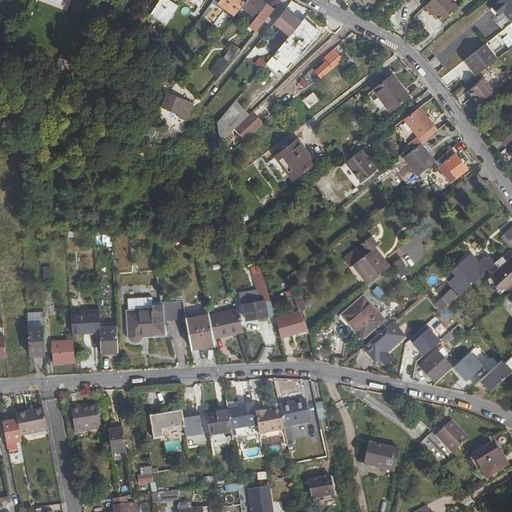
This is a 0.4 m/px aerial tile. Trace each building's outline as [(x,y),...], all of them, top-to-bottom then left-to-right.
[(159,30),(163,33),(179,7),(167,0),(161,0),(152,16),(163,23),(159,30)] [(246,0),(215,0),(203,17),(214,24),(225,10),(222,8),(224,5),(227,7),(236,14),(242,6),(246,0)] [(262,0),(246,0),(242,6),(257,18),(251,26),(257,31),(274,9),(266,3),(262,0)] [(279,0),(268,0),(266,3),(274,9),(280,1),(279,0)] [(447,0),(433,0),(423,10),(429,16),(431,15),(432,16),(441,25),(456,9),(447,0)] [(507,16),(511,21),(511,0),(502,0),(494,8),(503,20),(507,16)] [(501,22),(503,20),(494,8),(491,10),(501,22)] [(289,38),(301,24),(287,11),(275,25),(289,38)] [(321,33),(306,19),(301,24),(289,38),(273,57),(289,70),(321,33)] [(485,47),(495,60),(497,58),(487,45),(485,47)] [(474,77),(495,60),(485,47),(464,63),(474,77)] [(151,57),(157,61),(162,53),(156,50),(151,57)] [(321,76),(341,59),(334,50),(322,60),(325,63),(317,70),(321,76)] [(263,69),(267,64),(263,61),(259,66),(263,69)] [(471,79),(474,77),(464,63),(462,65),(471,79)] [(396,74),(377,88),(393,109),(412,95),(396,74)] [(303,90),(310,85),(304,77),(297,82),(303,90)] [(466,94),(473,103),(489,90),(482,81),(466,94)] [(393,109),(377,88),(370,93),(386,114),(393,109)] [(489,90),(473,103),(476,107),(492,94),(489,90)] [(194,103),(168,92),(162,107),(188,117),(194,103)] [(306,100),(311,108),(319,102),(314,94),(306,100)] [(235,103),(218,122),(219,129),(242,109),(235,103)] [(438,130),(421,107),(405,119),(417,137),(422,143),(426,139),(438,130)] [(234,128),(249,115),(242,109),(219,129),(220,140),(234,128)] [(263,123),(253,111),(249,115),(234,128),(245,140),(263,123)] [(142,123),(136,136),(149,142),(155,128),(142,123)] [(506,145),(511,139),(511,129),(510,127),(498,136),(506,145)] [(334,141),(338,134),(330,128),(326,134),(334,141)] [(411,151),(421,144),(422,143),(417,137),(407,145),(407,146),(411,151)] [(431,145),(426,139),(422,143),(421,144),(425,149),(431,145)] [(295,178),(315,164),(297,140),(271,160),(284,177),(290,172),(295,178)] [(420,174),(435,162),(425,149),(421,144),(411,151),(408,153),(391,167),(390,167),(405,186),(420,174)] [(361,181),(377,170),(362,151),(346,163),(361,181)] [(451,182),(468,169),(455,153),(439,167),(451,182)] [(344,163),(342,165),(356,184),(358,182),(344,163)] [(511,247),(511,227),(500,238),(510,249),(511,247)] [(277,255),(271,248),(262,255),(268,263),(277,255)] [(388,268),(373,250),(354,265),(368,284),(381,274),(388,268)] [(449,282),(461,294),(485,272),(493,265),(485,257),(477,264),(470,256),(459,267),(462,270),(449,282)] [(508,261),(503,256),(495,263),(500,268),(508,261)] [(511,257),(508,261),(500,268),(493,274),(498,283),(507,288),(511,282),(511,257)] [(398,260),(391,266),(401,278),(408,273),(398,260)] [(354,265),(350,268),(365,286),(368,284),(354,265)] [(506,297),(511,291),(511,282),(507,288),(498,283),(493,274),(487,279),(492,288),(506,297)] [(269,316),(275,314),(270,300),(266,283),(259,284),(263,302),(266,301),(269,316)] [(434,302),(441,310),(458,296),(451,288),(434,302)] [(50,292),(42,292),(44,317),(51,316),(50,292)] [(364,296),(342,315),(362,339),(385,320),(364,296)] [(269,316),(266,301),(263,302),(246,306),(249,321),(269,317),(269,316)] [(183,302),(164,303),(165,320),(187,319),(183,302)] [(165,320),(164,303),(154,305),(154,309),(130,312),(131,331),(135,334),(142,333),(143,328),(166,326),(165,320)] [(214,339),(244,333),(239,309),(209,315),(214,339)] [(101,330),(101,329),(100,310),(72,312),(73,334),(86,333),(85,331),(101,330)] [(276,320),(282,342),(310,334),(309,330),(299,311),(276,320)] [(192,350),(215,345),(214,339),(209,315),(187,319),(192,350)] [(362,339),(342,315),(338,318),(358,342),(362,339)] [(387,326),(400,341),(404,338),(391,323),(387,326)] [(30,354),(46,354),(44,326),(36,326),(29,327),(30,354)] [(387,326),(362,348),(374,363),(378,359),(384,366),(391,360),(385,353),(400,341),(387,326)] [(428,326),(411,342),(423,355),(440,339),(428,326)] [(102,354),(119,353),(118,328),(101,329),(101,330),(101,333),(102,354)] [(441,341),(444,344),(451,338),(448,334),(441,341)] [(53,364),(75,363),(74,342),(52,344),(53,364)] [(451,365),(463,380),(490,359),(478,344),(451,365)] [(434,380),(451,365),(438,350),(421,366),(434,380)] [(489,392),(493,389),(511,373),(502,362),(497,366),(479,381),(489,392)] [(307,400),(280,405),(281,409),(284,426),(311,421),(307,400)] [(255,412),(254,402),(243,404),(244,407),(238,408),(228,409),(228,411),(229,414),(232,430),(250,427),(258,425),(255,412)] [(97,403),(85,405),(81,406),(80,404),(71,405),(75,431),(101,427),(97,403)] [(325,403),(317,404),(323,431),(331,429),(325,403)] [(44,408),(43,406),(16,411),(16,414),(44,408)] [(48,429),(44,408),(16,414),(17,420),(21,435),(32,433),(48,429)] [(258,425),(259,433),(285,427),(284,426),(281,409),(271,411),(264,412),(264,410),(255,412),(258,425)] [(202,434),(199,413),(184,415),(183,410),(151,415),(154,439),(164,437),(162,427),(185,425),(187,437),(202,434)] [(229,414),(207,418),(210,436),(232,433),(232,430),(229,414)] [(17,420),(2,423),(9,455),(19,452),(17,443),(22,442),(21,435),(17,420)] [(441,469),(457,459),(453,454),(442,443),(444,441),(455,452),(468,438),(450,421),(442,429),(438,425),(418,446),(441,469)] [(127,456),(123,427),(108,430),(113,459),(127,456)] [(232,430),(232,433),(233,438),(251,435),(250,427),(232,430)] [(442,443),(453,454),(455,452),(444,441),(442,443)] [(394,473),(400,450),(370,444),(365,466),(394,473)] [(493,444),(473,456),(482,469),(488,478),(509,465),(504,458),(503,459),(493,444)] [(482,469),(473,456),(469,459),(477,473),(482,469)] [(150,482),(152,494),(157,493),(152,467),(141,468),(141,475),(138,476),(138,484),(150,482)] [(335,495),(332,479),(309,482),(312,500),(335,495)] [(274,511),(270,486),(249,488),(252,511),(274,511)] [(128,511),(127,502),(114,504),(115,511),(113,511),(128,511)]
